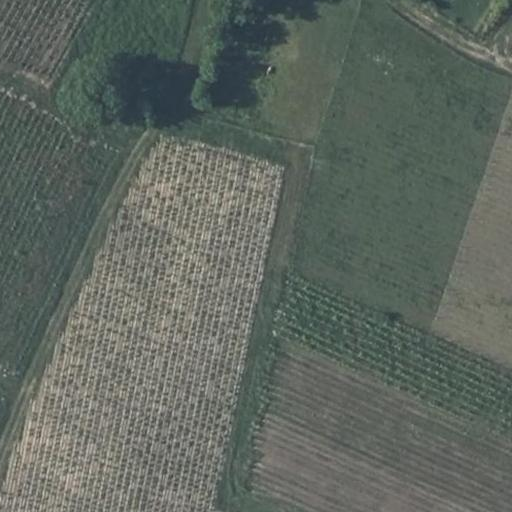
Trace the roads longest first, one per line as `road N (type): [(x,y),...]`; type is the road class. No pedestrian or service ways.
road 1 (track): [(197,0),(198,17),(159,112),(0,458)]
road 2 (track): [(391,0),(511,71)]
